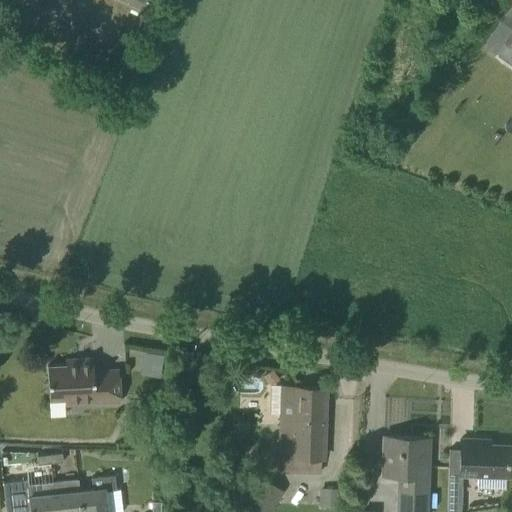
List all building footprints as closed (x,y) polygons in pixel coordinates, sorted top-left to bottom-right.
[(511,33),(497,54),(511,64),(511,33)] [(53,363),(53,368),(54,388),(54,400),(65,400),(65,404),(120,402),(120,375),(119,375),(119,367),(99,368),(94,368),(93,357),(66,357),(66,362),(53,363)] [(278,470),(292,471),(316,472),(316,458),(323,458),(325,388),(295,387),(294,414),(280,414),(279,456),(278,470)] [(141,426),(142,449),(158,448),(156,425),(141,426)] [(383,435),(382,474),(398,475),(396,511),(426,511),(429,437),(383,435)] [(459,474),(461,474),(477,475),(477,487),(505,488),(505,476),(508,476),(509,445),(479,444),(479,439),(460,439),(459,474)] [(62,452),(50,454),(51,462),(63,460),(62,452)] [(38,464),(51,462),(50,454),(37,456),(38,464)] [(459,474),(448,473),(447,511),(460,511),(461,474),(459,474)] [(91,477),(92,488),(79,490),(80,511),(109,511),(122,511),(120,489),(116,489),(114,475),(91,477)] [(237,508),(242,511),(267,511),(278,497),(280,498),(284,491),(282,490),(263,478),(256,490),(251,486),(237,508)] [(55,511),(53,481),(28,484),(27,479),(2,482),(5,511),(55,511)] [(78,479),(53,481),(55,511),(80,511),(79,490),(78,479)] [(160,511),(161,503),(151,502),(152,511),(160,511)]
